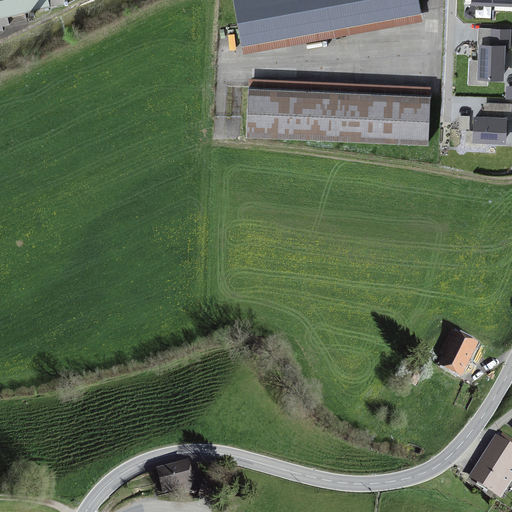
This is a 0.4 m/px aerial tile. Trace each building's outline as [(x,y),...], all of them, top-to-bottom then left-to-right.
[(0,0),(0,29),(3,29),(2,25),(27,19),(25,11),(50,6),(50,5),(65,1),(66,3),(71,0),(0,0)] [(422,11),(422,10),(419,0),(233,0),(242,43),(242,44),(243,44),(243,43),(420,10),(421,11),(422,11)] [(479,76),(502,77),(503,46),(508,46),(509,30),(492,29),(491,45),(481,44),(479,76)] [(250,87),(250,86),(249,86),(249,87),(246,133),(246,134),(248,134),(248,133),(428,141),(428,142),(429,143),(429,142),(431,96),(431,95),(430,95),(430,96),(250,87)] [(511,103),(488,102),(487,117),(475,117),(474,139),(504,141),(505,119),(511,119),(511,103)] [(452,347),(443,365),(461,374),(476,345),(453,334),(447,345),(452,347)] [(412,370),(406,381),(416,385),(421,374),(412,370)] [(511,440),(502,435),(475,478),(495,490),(495,489),(502,494),(511,478),(511,448),(510,447),(511,444),(511,440)] [(160,471),(165,491),(184,486),(186,492),(194,489),(192,480),(200,479),(197,464),(189,465),(189,464),(160,471)] [(201,496),(215,501),(220,490),(204,484),(200,495),(201,496)]
